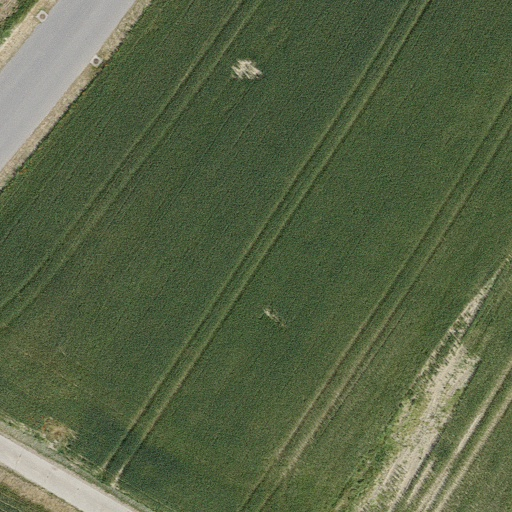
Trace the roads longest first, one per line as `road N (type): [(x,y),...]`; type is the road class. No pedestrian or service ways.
road 1 (tertiary): [(0,114),(96,0)]
road 2 (track): [(0,437),(126,511)]
